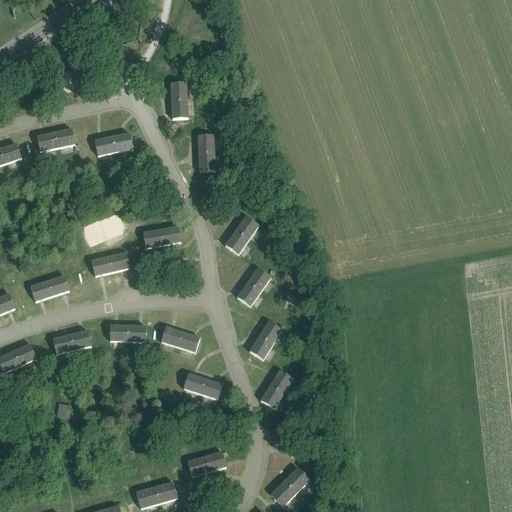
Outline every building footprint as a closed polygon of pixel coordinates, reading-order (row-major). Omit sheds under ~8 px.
[(186,85),(171,86),(172,122),(188,121),(186,85)] [(72,132),(37,139),(40,154),(75,147),(72,132)] [(130,136),(95,143),(98,159),(133,151),(130,136)] [(214,138),(198,138),(199,174),(215,173),(214,138)] [(16,146),(0,151),(0,168),(21,161),(16,146)] [(246,219),(225,248),(238,257),(259,228),(246,219)] [(178,229),(143,235),(146,251),(181,245),(178,229)] [(126,255),(91,263),(95,279),(130,271),(126,255)] [(258,271),(237,300),(250,309),(270,280),(258,271)] [(65,278),(31,289),(35,304),(69,293),(65,278)] [(9,296),(0,300),(0,317),(15,311),(9,296)] [(268,324),(249,354),(263,363),(282,332),(268,324)] [(146,329),(110,328),(110,344),(146,345),(146,329)] [(200,340),(166,329),(161,344),(195,355),(200,340)] [(88,333),(53,341),(56,357),(91,348),(88,333)] [(30,347),(0,359),(0,366),(4,375),(37,361),(30,347)] [(280,373),(261,403),(274,412),(293,381),(280,373)] [(222,387),(188,376),(183,391),(217,402),(222,387)] [(70,408),(59,407),(57,419),(69,420),(70,408)] [(284,430),(271,431),(272,443),(285,443),(284,430)] [(222,454),(188,464),(192,479),(226,470),(222,454)] [(298,470),(271,497),(283,509),(310,482),(298,470)] [(173,485),(136,495),(141,511),(178,501),(173,485)]
